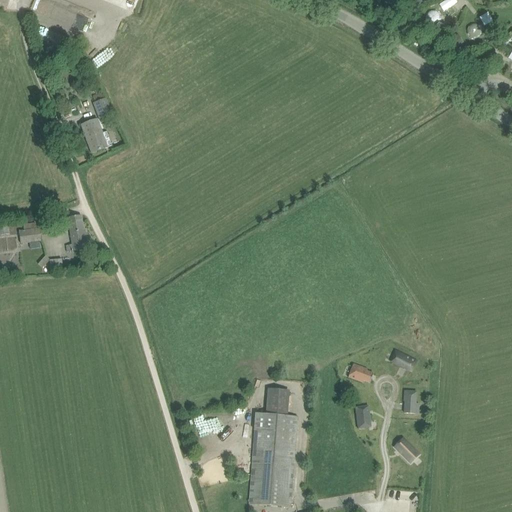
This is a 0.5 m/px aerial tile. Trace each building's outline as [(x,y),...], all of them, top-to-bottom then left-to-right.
[(441,17),(440,15),(439,13),(438,12),(436,11),(434,11),(432,11),(429,12),(428,12),(427,13),(426,14),(426,16),(425,18),(426,20),(426,21),(427,23),(428,25),(430,26),(432,26),(434,26),(436,26),(437,25),(439,24),(440,23),(440,21),(441,19),(441,17)] [(480,25),(479,26),(478,24),(476,24),(474,23),(472,24),(470,24),(469,25),(468,27),(467,29),(466,30),(466,32),(467,33),(467,34),(468,35),(468,36),(469,37),(471,38),(472,38),(473,39),(474,39),(476,39),(477,38),(479,37),(480,36),(481,35),(482,32),(482,31),(482,29),(481,28),(481,27),(480,25)] [(463,43),(458,34),(449,40),(455,49),(463,43)] [(479,60),(474,62),(477,69),(482,67),(479,60)] [(100,119),(112,114),(106,99),(105,100),(102,93),(92,96),(95,103),(94,104),(100,119)] [(92,153),(108,148),(112,146),(107,132),(103,134),(97,120),(82,125),(92,153)] [(69,252),(79,250),(88,248),(85,230),(84,231),(81,216),(68,218),(73,244),(68,245),(69,252)] [(19,231),(21,244),(41,241),(38,223),(24,225),(24,230),(19,231)] [(63,270),(62,259),(50,260),(45,256),(38,264),(42,268),(49,261),(50,271),(63,270)] [(412,373),(418,361),(395,350),(391,357),(393,358),(390,363),(410,373),(410,372),(412,373)] [(353,364),(349,377),(363,383),(363,381),(370,383),(373,374),(367,371),(368,370),(353,364)] [(266,414),(256,413),(249,505),(291,508),(298,417),(288,416),(290,391),(268,389),(266,414)] [(416,414),(417,392),(404,391),(403,402),(404,402),(404,414),(416,414)] [(368,406),(355,408),(358,429),(371,428),(368,406)] [(403,439),(395,447),(411,463),(419,455),(403,439)]
